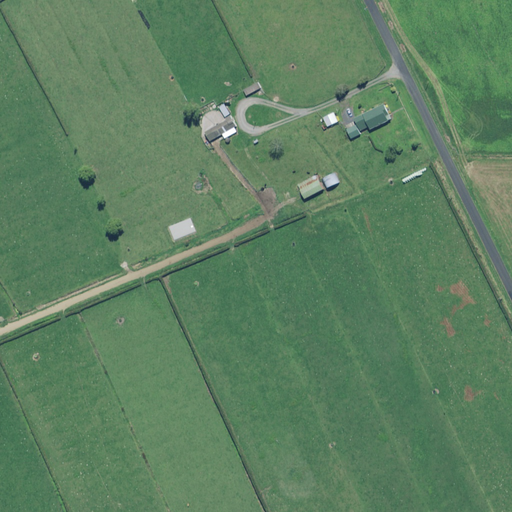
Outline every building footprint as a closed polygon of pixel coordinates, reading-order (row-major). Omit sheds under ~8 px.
[(260,89),(257,84),(244,91),(247,97),(260,89)] [(225,119),(231,116),(224,105),(219,108),(225,119)] [(390,121),(383,106),(355,120),(358,125),(347,130),(352,140),(361,135),(360,132),(370,128),(371,130),(390,121)] [(336,124),(332,115),(324,118),(328,128),(336,124)] [(232,119),(231,116),(225,119),(227,121),(205,133),(210,142),(223,135),(228,143),(231,142),(228,137),(239,131),(232,119)] [(339,184),(335,174),(323,180),(328,189),(339,184)] [(324,190),(317,176),(298,186),(306,200),(324,190)]
